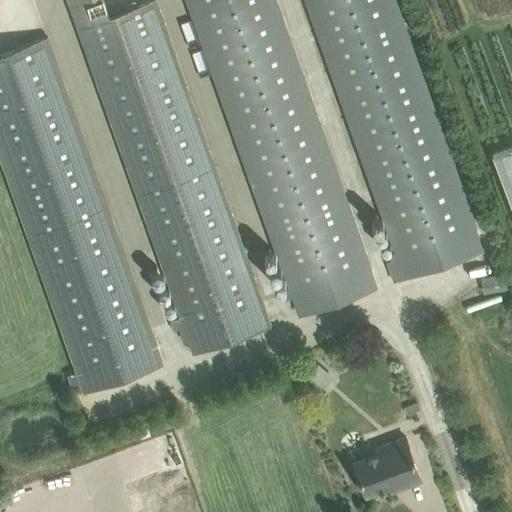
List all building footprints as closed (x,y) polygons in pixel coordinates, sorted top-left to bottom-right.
[(191,353),(222,342),(271,325),(156,0),(147,0),(109,14),(103,0),(66,0),(182,327),(178,329),(183,343),(187,341),(191,353)] [(187,0),(292,294),(299,313),(376,286),(274,0),(187,0)] [(306,0),(398,257),(386,261),(393,280),(482,248),(393,0),(306,0)] [(0,153),(84,390),(162,362),(46,36),(0,52),(0,153)] [(511,150),(495,156),(511,204),(511,150)] [(506,289),(500,252),(489,254),(489,258),(491,258),(495,275),(481,278),(484,293),(506,289)] [(308,374),(306,377),(318,387),(331,373),(318,363),(315,366),(308,374)] [(421,479),(414,461),(406,436),(386,443),(388,448),(354,461),(366,494),(400,481),(402,486),(421,479)]
